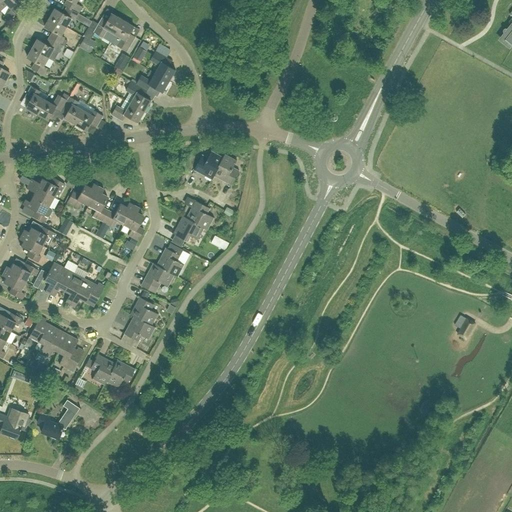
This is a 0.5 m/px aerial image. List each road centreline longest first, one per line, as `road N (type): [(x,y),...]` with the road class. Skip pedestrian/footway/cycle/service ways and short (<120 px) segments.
road 1 (tertiary): [(103,500),(199,410),(242,353),(332,183)]
road 2 (residential): [(0,299),(47,305),(101,326),(154,223),(144,136)]
road 3 (unclassified): [(511,258),(356,175)]
road 4 (tertiary): [(351,149),(428,0)]
road 5 (residential): [(8,157),(7,120),(21,83),(18,47),(43,0)]
road 6 (residential): [(200,130),(189,67),(128,0)]
road 7 (unclassified): [(265,130),(314,0)]
road 8 (residential): [(8,157),(144,136)]
